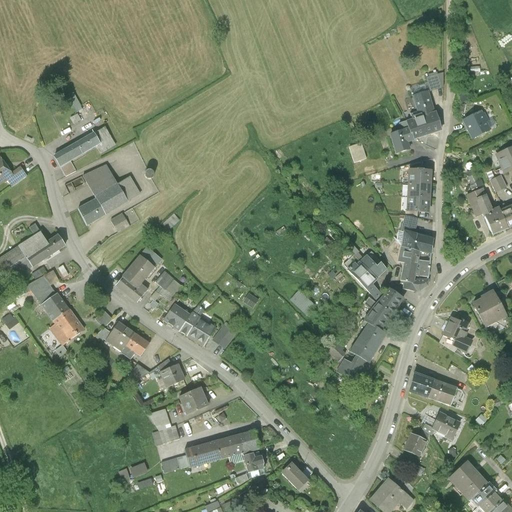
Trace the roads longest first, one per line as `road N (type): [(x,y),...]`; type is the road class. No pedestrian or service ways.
road 1 (unclassified): [(0,127),(3,140),(48,167),(62,218),(91,272),(253,396),(351,503)]
road 2 (residential): [(351,503),(395,412),(411,339),(449,280)]
road 3 (residential): [(449,280),(458,105)]
